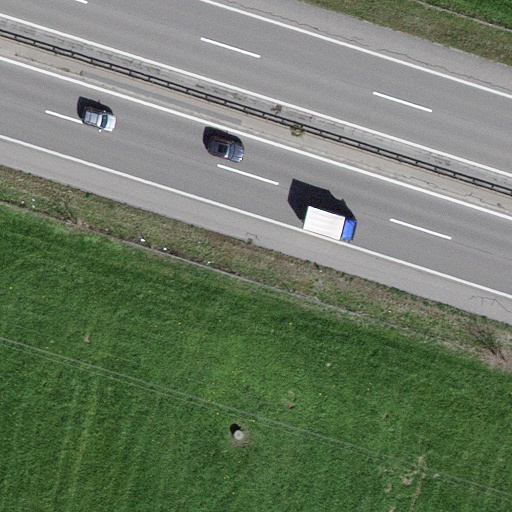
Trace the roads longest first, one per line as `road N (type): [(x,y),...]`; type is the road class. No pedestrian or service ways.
road 1 (motorway): [(0,102),(511,262)]
road 2 (motorway): [(511,133),(81,0)]
